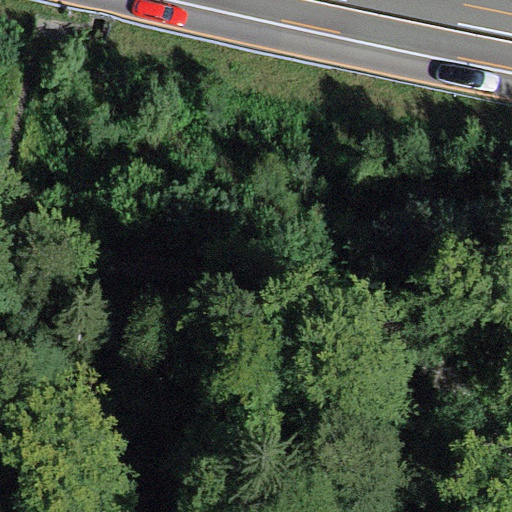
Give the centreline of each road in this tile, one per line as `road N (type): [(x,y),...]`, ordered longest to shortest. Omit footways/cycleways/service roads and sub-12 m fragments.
road 1 (track): [(511,480),(439,376),(402,338),(357,312),(286,286),(188,267),(0,245)]
road 2 (motorway): [(352,0),(511,33)]
